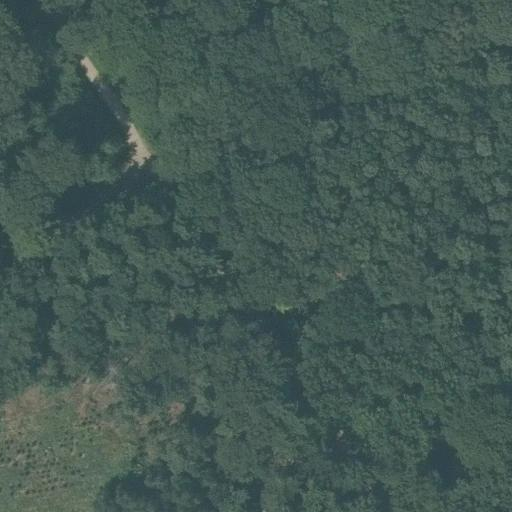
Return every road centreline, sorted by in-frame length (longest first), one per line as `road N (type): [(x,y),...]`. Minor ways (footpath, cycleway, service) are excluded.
road 1 (track): [(40,0),(379,511)]
road 2 (track): [(160,182),(0,244)]
road 3 (unknown): [(107,98),(149,74),(209,0)]
